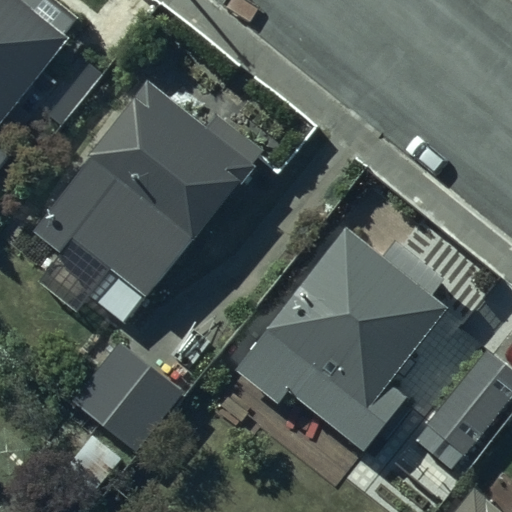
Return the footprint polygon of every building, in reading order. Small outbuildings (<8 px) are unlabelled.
[(0,0),(0,152),(79,54),(10,0),(0,0)] [(264,182),(158,97),(38,247),(66,270),(58,281),(136,342),(264,182)] [(447,320),(350,249),(245,391),(365,479),(411,417),(388,400),(447,320)] [(190,390),(125,340),(78,403),(105,423),(72,467),(108,494),(140,451),(143,453),(190,390)] [(511,364),(491,348),(418,438),(458,468),(511,396),(511,364)] [(511,511),(511,445),(462,511),(511,511)]
